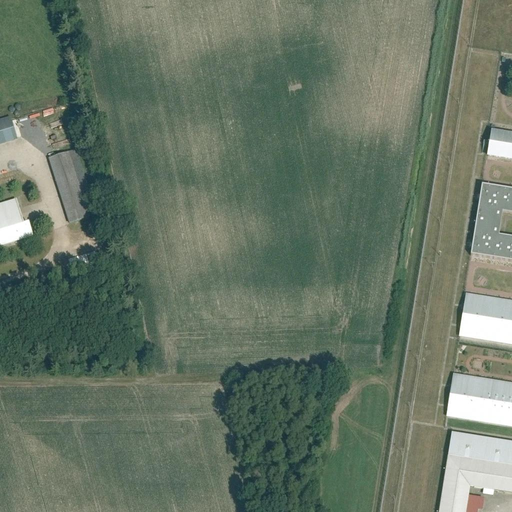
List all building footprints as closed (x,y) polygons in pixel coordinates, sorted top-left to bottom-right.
[(9,117),(0,119),(0,143),(16,139),(9,117)] [(511,136),(492,133),(488,160),(511,163),(511,136)] [(75,149),(46,158),(68,226),(90,219),(81,192),(88,189),(75,149)] [(511,192),(482,188),(471,259),(511,265),(511,192)] [(15,198),(0,202),(0,246),(32,237),(27,221),(23,222),(15,198)] [(511,303),(466,296),(459,340),(511,348),(511,303)] [(511,386),(454,377),(448,421),(511,430),(511,386)] [(511,445),(452,436),(448,460),(511,469),(511,445)] [(511,496),(511,469),(448,460),(439,511),(466,511),(470,490),(511,496)]
